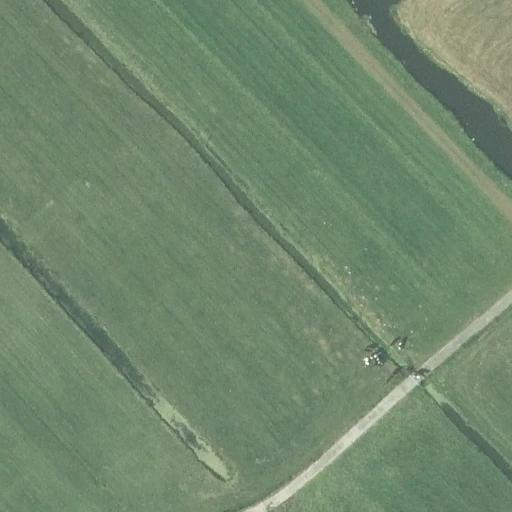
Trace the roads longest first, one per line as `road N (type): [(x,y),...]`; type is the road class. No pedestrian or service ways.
road 1 (track): [(256,511),(314,471),(511,296)]
road 2 (track): [(511,217),(309,0)]
